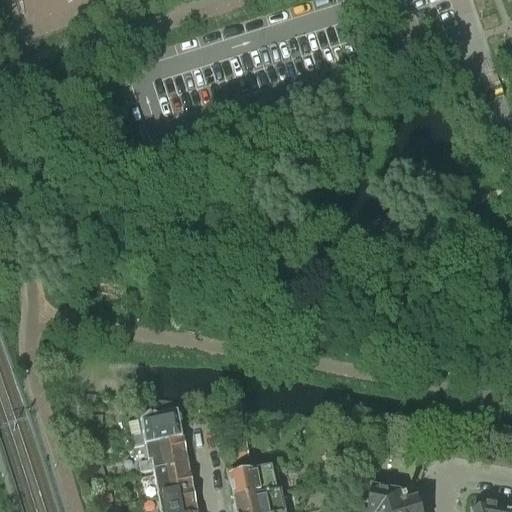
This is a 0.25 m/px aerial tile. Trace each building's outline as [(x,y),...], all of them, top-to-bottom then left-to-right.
[(91,418),(91,408),(91,406),(95,406),(95,401),(68,400),(68,407),(74,407),(74,418),(88,419),(88,427),(102,428),(102,418),(91,418)] [(181,442),(178,430),(180,427),(178,421),(176,419),(176,417),(154,420),(154,418),(150,417),(143,418),(142,420),(142,422),(138,423),(141,438),(130,440),(132,451),(181,442)] [(185,467),(183,457),(185,455),(184,447),(181,446),(181,443),(146,449),(149,464),(138,466),(140,476),(185,467)] [(244,445),(231,447),(233,462),(246,460),(244,445)] [(99,464),(89,467),(95,484),(104,482),(99,464)] [(280,497),(276,473),(270,474),(269,467),(264,466),(226,473),(230,492),(228,495),(230,501),(232,503),(233,506),(280,497)] [(151,476),(156,500),(191,494),(190,492),(192,490),(191,482),(188,481),(186,469),(151,476)] [(104,485),(95,487),(101,510),(110,509),(104,485)] [(415,511),(414,506),(404,509),(403,506),(400,507),(398,498),(370,493),(365,511),(415,511)] [(191,494),(156,500),(157,511),(194,511),(193,507),(195,505),(194,497),(191,496),(191,494)] [(283,511),(280,497),(233,506),(233,508),(231,510),(231,511),(283,511)]
